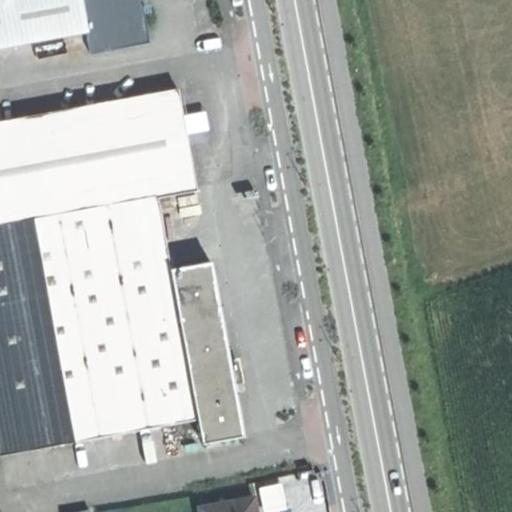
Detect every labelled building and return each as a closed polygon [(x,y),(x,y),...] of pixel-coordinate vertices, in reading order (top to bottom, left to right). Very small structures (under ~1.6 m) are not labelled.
[(0,0),(0,48),(86,33),(79,0),(0,0)] [(140,0),(79,0),(86,33),(91,58),(149,47),(140,0)] [(0,224),(33,218),(158,195),(197,188),(178,89),(0,121),(0,224)] [(0,453),(199,416),(191,374),(181,321),(171,268),(164,232),(158,195),(33,218),(45,286),(0,294),(0,453)] [(0,294),(45,286),(33,218),(0,224),(0,294)] [(171,268),(181,321),(221,313),(212,261),(171,268)] [(191,374),(231,366),(221,313),(181,321),(191,374)] [(199,416),(204,444),(244,436),(231,366),(191,374),(199,416)] [(254,511),(253,505),(249,478),(196,488),(200,511),(254,511)] [(264,487),(268,506),(289,502),(285,483),(264,487)]
